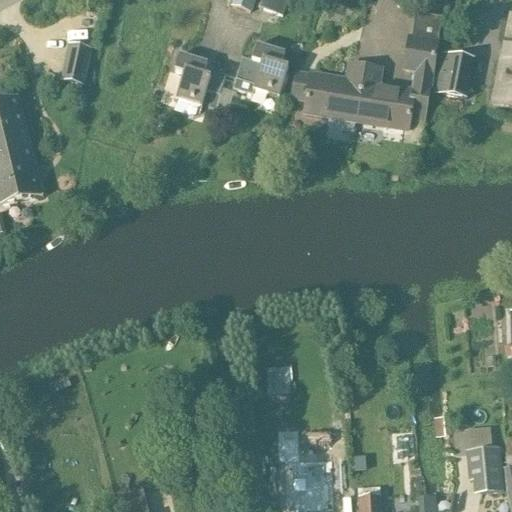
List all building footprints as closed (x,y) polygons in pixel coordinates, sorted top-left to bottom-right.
[(254,0),(233,0),(231,8),(250,14),(254,0)] [(287,0),(262,0),(259,10),(282,18),(287,0)] [(511,112),(511,14),(509,14),(490,107),(511,112)] [(365,69),(356,125),(407,133),(409,122),(423,124),(437,45),(441,20),(412,15),(408,40),(403,73),(414,75),(411,93),(377,88),(380,72),(365,69)] [(92,51),(68,46),(60,82),(84,88),(92,51)] [(234,82),(231,93),(250,98),(252,92),(278,100),(287,70),(280,68),(284,55),(256,47),(249,70),(239,67),(234,82)] [(433,94),(466,101),(474,62),(441,55),(433,94)] [(219,97),(225,78),(211,74),(212,71),(205,69),(207,65),(179,56),(173,74),(182,76),(174,102),(200,110),(206,93),(219,97)] [(303,116),(356,125),(365,69),(348,66),(346,83),(306,76),(306,77),(294,75),(290,102),(305,104),(303,116)] [(0,155),(30,148),(17,100),(0,104),(0,155)] [(0,207),(42,197),(30,148),(0,155),(0,207)] [(289,397),(287,368),(266,370),(268,398),(289,397)] [(114,384),(72,397),(78,416),(120,403),(114,384)] [(138,439),(107,446),(117,500),(149,493),(138,439)] [(479,497),(501,495),(497,451),(465,454),(468,484),(478,483),(479,497)] [(331,463),(284,464),(285,511),(332,511),(331,463)] [(380,511),(380,499),(359,500),(359,511),(380,511)]
